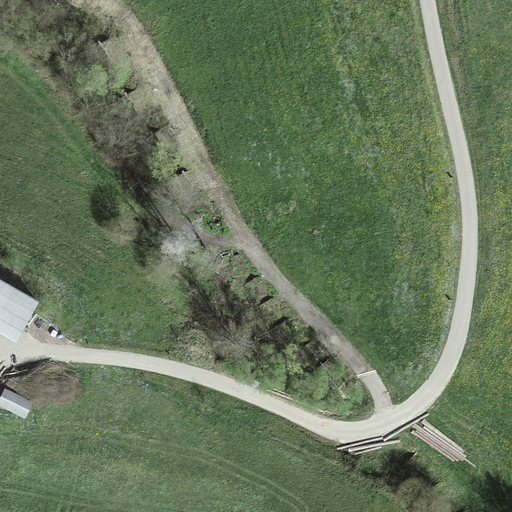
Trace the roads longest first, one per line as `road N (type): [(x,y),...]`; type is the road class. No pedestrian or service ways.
road 1 (unclassified): [(0,360),(42,349),(113,357),(232,386),(346,434),(389,426),(447,373),(464,300),(469,200),(433,0)]
road 2 (track): [(389,426),(368,376),(272,275),(244,231)]
